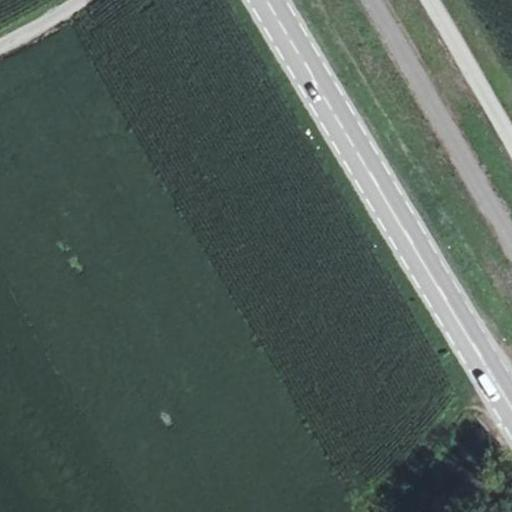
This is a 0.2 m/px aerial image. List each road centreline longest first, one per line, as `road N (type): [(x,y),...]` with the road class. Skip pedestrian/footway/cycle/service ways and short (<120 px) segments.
road 1 (secondary): [(262,0),(511,416)]
road 2 (track): [(511,156),(422,0)]
